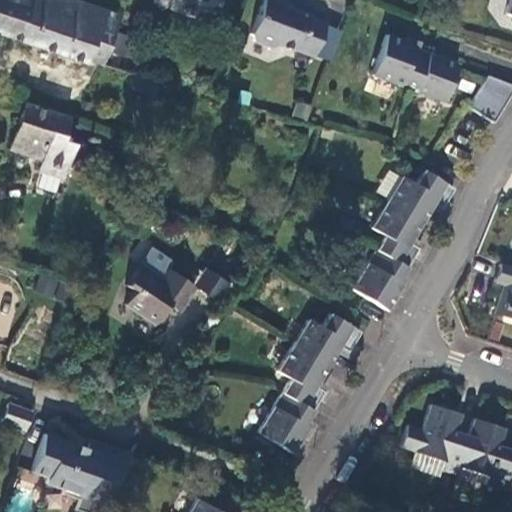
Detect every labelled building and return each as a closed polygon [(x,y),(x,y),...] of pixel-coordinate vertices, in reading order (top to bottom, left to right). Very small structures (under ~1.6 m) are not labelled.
[(89,62),(106,12),(71,0),(0,0),(0,35),(87,66),(89,62)] [(308,57),(320,24),(304,18),(305,16),(277,6),(279,1),(276,0),(259,0),(246,35),(248,41),(267,48),(273,45),(287,51),(288,49),(308,57)] [(511,0),(504,0),(502,8),(511,11),(511,0)] [(89,62),(101,65),(119,16),(106,12),(89,62)] [(414,47),(386,36),(370,76),(398,87),(399,85),(414,90),(413,93),(441,104),(456,65),(413,48),(414,47)] [(470,112),(497,123),(511,89),(511,86),(486,76),(470,112)] [(292,116),(307,120),(311,105),(296,101),(292,116)] [(68,121),(56,117),(21,105),(4,151),(36,162),(33,172),(58,181),(63,166),(70,146),(60,143),(68,121)] [(70,146),(63,166),(82,173),(89,153),(70,146)] [(444,213),(457,193),(428,174),(419,187),(407,179),(374,230),(386,238),(354,291),(388,312),(404,286),(400,284),(419,251),(412,247),(436,208),(444,213)] [(165,214),(147,207),(143,218),(160,225),(165,214)] [(151,248),(123,286),(132,292),(123,303),(153,325),(167,306),(177,313),(194,289),(191,287),(167,269),(172,262),(151,248)] [(511,267),(500,264),(494,280),(507,285),(504,294),(500,293),(493,312),(511,319),(511,321),(511,267)] [(202,271),(191,287),(194,289),(215,302),(226,286),(202,271)] [(55,294),(56,275),(37,274),(36,293),(55,294)] [(363,334),(333,316),(325,329),(312,320),(279,370),(292,378),(257,431),(292,453),(309,428),(305,426),(325,394),(317,388),(342,349),(351,354),(363,334)] [(30,413),(6,404),(0,420),(0,423),(23,432),(30,413)] [(442,470),(456,474),(459,466),(468,436),(457,432),(462,415),(431,404),(423,429),(409,425),(402,446),(445,461),(442,470)] [(485,484),(500,489),(511,452),(511,449),(500,445),(505,429),(474,419),(468,436),(459,466),(488,476),(485,484)] [(77,511),(95,511),(131,455),(87,439),(82,450),(44,434),(29,471),(46,477),(44,484),(60,489),(59,494),(75,500),(73,510),(77,511)] [(511,452),(500,489),(510,493),(511,493),(511,452)] [(207,511),(193,503),(187,511),(207,511)]
